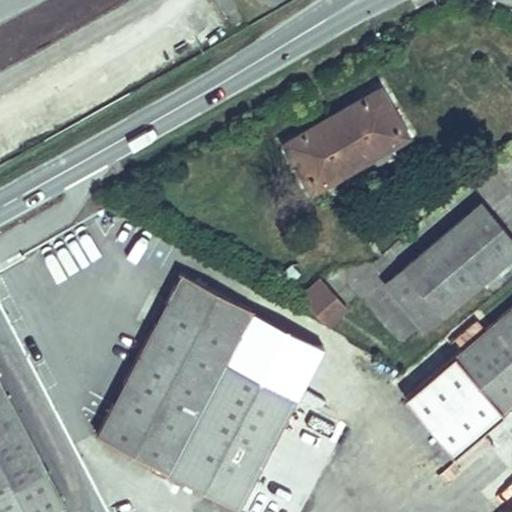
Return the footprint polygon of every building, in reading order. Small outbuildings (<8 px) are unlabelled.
[(103,16),(96,0),(46,0),(40,2),(54,36),(103,16)] [(312,190),(406,135),(379,87),(284,142),(312,190)] [(511,152),(511,148),(510,145),(500,151),(501,154),(504,158),(511,152)] [(424,330),(480,281),(511,253),(511,237),(481,202),(384,284),(424,330)] [(485,286),(511,262),(511,253),(480,281),(485,286)] [(271,385),(225,361),(252,309),(181,272),(96,434),(154,464),(151,470),(165,477),(168,471),(239,508),(296,398),(271,385)] [(300,296),(305,302),(325,284),(320,279),(300,296)] [(326,326),(346,309),(325,284),(305,302),(326,326)] [(511,306),(402,401),(451,458),(511,405),(511,306)] [(225,361),(271,385),(299,333),(252,309),(225,361)] [(323,342),(345,354),(351,343),(328,332),(323,342)] [(0,511),(51,511),(64,506),(0,382),(0,511)]
